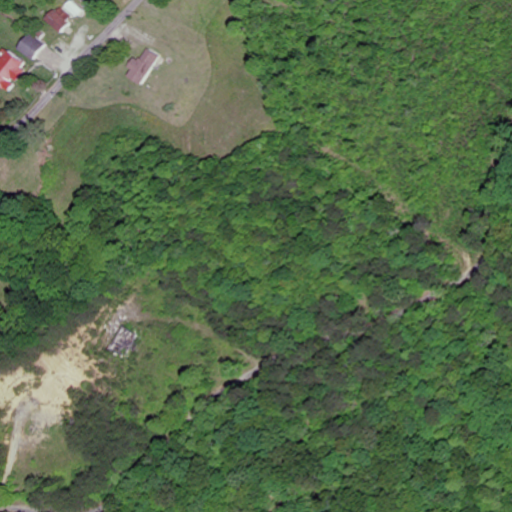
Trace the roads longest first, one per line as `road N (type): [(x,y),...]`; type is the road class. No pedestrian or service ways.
road 1 (residential): [(0,145),(141,0),(478,7),(506,94),(511,150)]
road 2 (residential): [(511,200),(465,278),(371,328),(294,350),(250,374),(196,414),(124,497),(87,511),(0,502)]
